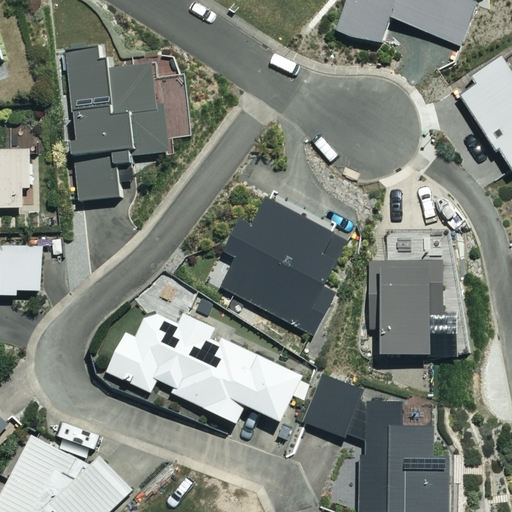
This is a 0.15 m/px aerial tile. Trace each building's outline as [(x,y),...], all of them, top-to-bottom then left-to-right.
[(152,96),(150,63),(104,65),(104,57),(96,58),(95,49),(68,50),(77,200),(118,198),(115,155),(164,152),(161,96),(152,96)] [(511,179),(511,83),(504,71),(459,100),(511,180),(511,179)] [(0,150),(0,206),(20,206),(20,186),(31,186),(30,149),(0,150)] [(345,240),(265,199),(251,227),(238,220),(222,252),(236,259),(221,287),(311,335),(333,293),(321,287),(345,240)] [(0,246),(0,294),(40,294),(40,246),(0,246)] [(440,260),(366,260),(366,329),(378,329),(378,353),(426,353),(426,315),(440,315),(440,260)] [(150,392),(157,378),(175,386),(172,393),(236,423),(244,405),(278,421),(299,375),(210,334),(212,328),(183,314),(178,325),(147,311),(135,336),(124,331),(105,371),(150,392)] [(356,401),(360,390),(321,376),(305,421),(362,440),(357,511),(375,511),(444,511),(448,453),(429,451),(431,427),(398,425),(400,406),(364,403),(356,401)] [(87,467),(32,435),(3,486),(0,483),(0,511),(107,511),(130,491),(98,456),(87,467)]
